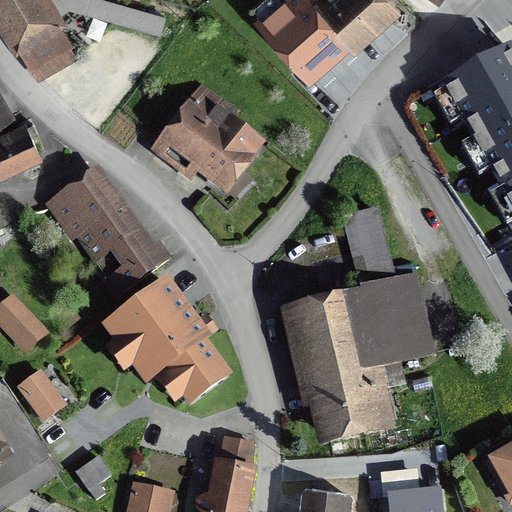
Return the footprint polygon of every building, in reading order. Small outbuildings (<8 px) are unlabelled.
[(0,0),(0,19),(28,68),(31,67),(37,77),(73,56),(67,46),(69,44),(53,17),(67,9),(158,34),(162,19),(96,0),(0,0)] [(264,0),(257,6),(314,71),(386,7),(380,0),(264,0)] [(511,46),(443,85),(511,207),(511,46)] [(187,112),(154,155),(187,180),(198,165),(226,187),(259,145),(216,111),(220,105),(203,92),(187,112)] [(24,126),(0,136),(0,174),(38,156),(24,126)] [(86,231),(117,274),(104,284),(115,299),(160,267),(118,208),(115,209),(93,179),(52,208),(75,239),(86,231)] [(187,405),(232,373),(164,277),(102,320),(147,385),(164,373),(187,405)] [(362,290),(364,297),(299,312),(328,441),(389,426),(381,390),(387,389),(382,368),(431,356),(412,278),(362,290)] [(65,336),(109,304),(96,287),(53,319),(65,336)] [(12,301),(0,312),(0,326),(24,352),(42,335),(12,301)] [(223,440),(217,467),(210,499),(203,497),(197,501),(195,510),(196,511),(242,511),(250,474),(252,446),(223,440)] [(511,450),(486,465),(508,505),(511,502),(511,450)] [(97,486),(109,477),(96,459),(74,475),(87,493),(97,486)] [(103,495),(97,486),(87,493),(94,502),(103,495)] [(443,511),(441,487),(387,494),(389,511),(443,511)] [(153,511),(158,494),(134,488),(129,511),(153,511)] [(343,511),(345,505),(337,504),(338,499),(329,498),(329,503),(306,500),(304,511),(343,511)]
